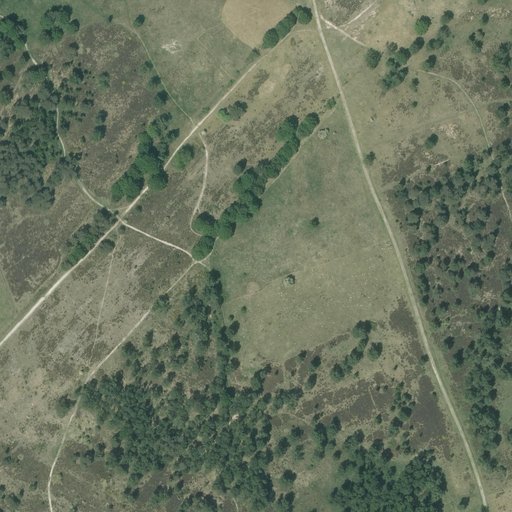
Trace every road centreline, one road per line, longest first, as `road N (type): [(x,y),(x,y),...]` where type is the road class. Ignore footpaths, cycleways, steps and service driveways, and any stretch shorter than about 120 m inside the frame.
road 1 (track): [(486,511),(315,13)]
road 2 (track): [(51,511),(51,471),(83,386),(195,260)]
road 3 (track): [(315,13),(305,8),(119,220)]
road 4 (track): [(0,17),(19,25),(29,57),(44,70),(71,169),(119,220)]
road 5 (track): [(198,262),(343,101)]
road 6 (track): [(119,220),(0,344)]
